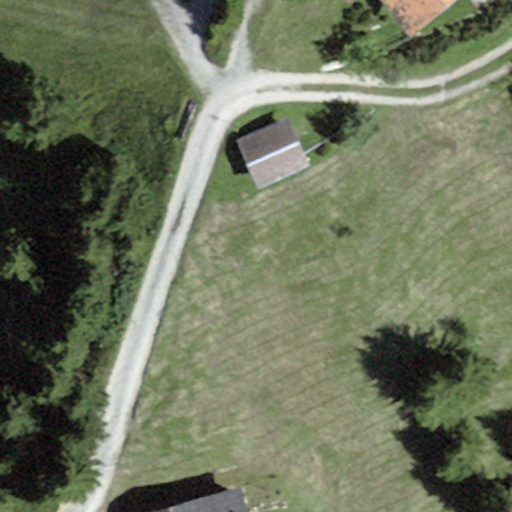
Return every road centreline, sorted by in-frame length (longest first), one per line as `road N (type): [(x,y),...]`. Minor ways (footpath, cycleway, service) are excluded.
road 1 (track): [(81,511),(222,99)]
road 2 (track): [(222,99),(319,86),(414,93),(511,54)]
